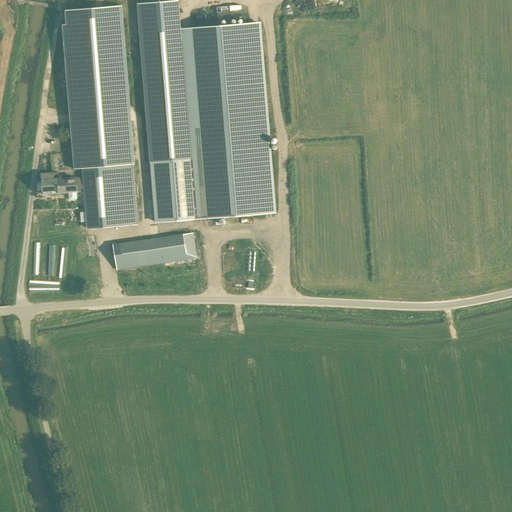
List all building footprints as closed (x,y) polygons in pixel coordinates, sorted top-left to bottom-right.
[(274,213),(259,23),(180,29),(178,3),(138,6),(156,222),(274,213)] [(74,169),(82,169),(133,164),(134,164),(121,5),(65,10),(66,25),(62,25),(74,169)] [(138,223),(133,164),(82,169),(83,177),(76,178),(59,179),(59,173),(57,173),(58,192),(68,192),(68,198),(70,200),(76,199),(77,198),(76,191),(77,191),(84,191),(87,228),(138,223)] [(41,174),(42,193),(58,192),(57,173),(41,174)] [(196,257),(192,232),(182,234),(182,235),(113,246),(116,269),(196,257)]
